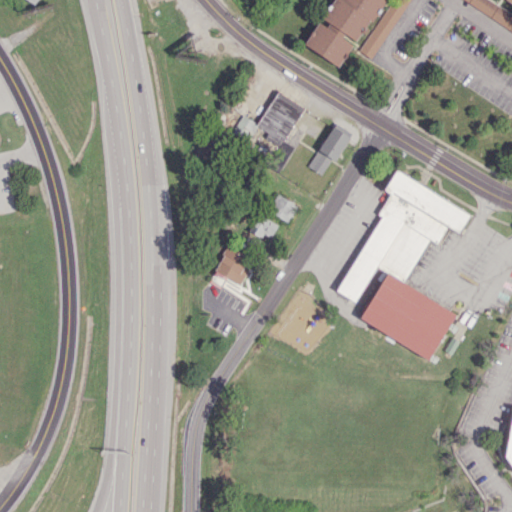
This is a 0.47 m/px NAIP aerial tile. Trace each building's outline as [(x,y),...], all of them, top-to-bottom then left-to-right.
[(333,0),(305,46),(338,66),(353,42),(356,43),(382,0),(333,0)] [(408,0),(390,0),(358,51),(371,59),(408,0)] [(511,14),(489,0),(463,0),(511,30),(511,14)] [(257,124),(241,115),(231,132),(248,141),(255,129),(281,144),(303,107),(276,91),(257,124)] [(306,166),(323,176),(348,136),(332,126),(306,166)] [(359,320),(430,358),(455,312),(403,284),(428,238),(437,243),(446,226),(459,233),(470,212),(394,171),(383,190),(389,193),(377,214),(378,214),(337,291),(355,301),(374,266),(385,272),(359,320)] [(288,222),(297,206),(276,193),(267,209),(288,222)] [(277,224),(259,214),(249,230),(268,241),(277,224)] [(210,278),(221,284),(225,277),(239,284),(253,259),(227,246),(210,278)] [(511,410),(503,472),(511,473),(511,410)]
